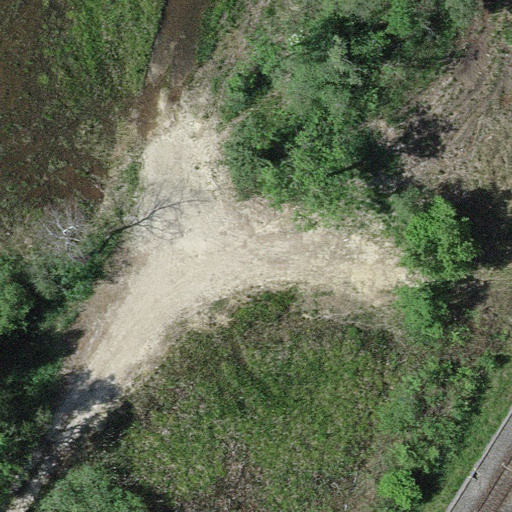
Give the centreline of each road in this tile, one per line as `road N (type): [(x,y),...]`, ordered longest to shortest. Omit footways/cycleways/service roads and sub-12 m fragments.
road 1 (track): [(1,511),(58,425),(137,206),(225,0)]
road 2 (track): [(80,365),(156,305),(324,288),(409,317)]
